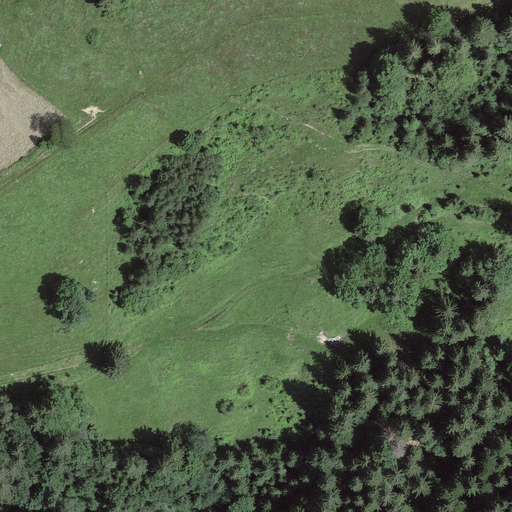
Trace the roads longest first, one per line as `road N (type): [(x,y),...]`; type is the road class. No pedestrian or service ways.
road 1 (track): [(0,386),(171,334),(257,283),(314,271),(400,232),(443,219),(511,222)]
road 2 (track): [(0,183),(151,82)]
